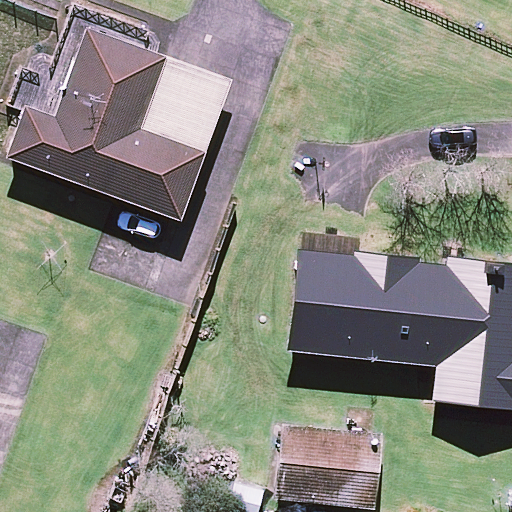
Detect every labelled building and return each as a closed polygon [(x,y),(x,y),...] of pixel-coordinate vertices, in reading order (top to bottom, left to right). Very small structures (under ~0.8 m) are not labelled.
[(2,104),(22,111),(8,151),(178,214),(229,75),(161,50),(139,42),(145,27),(75,1),(48,73),(18,62),(2,104)] [(511,257),(447,252),(446,262),(298,248),(288,344),(435,358),(432,395),(511,402),(511,257)] [(372,501),(380,406),(344,404),(342,426),(280,421),(274,493),(372,501)] [(494,417),(460,413),(456,448),(490,452),(494,417)] [(261,511),(264,483),(219,479),(216,511),(261,511)]
